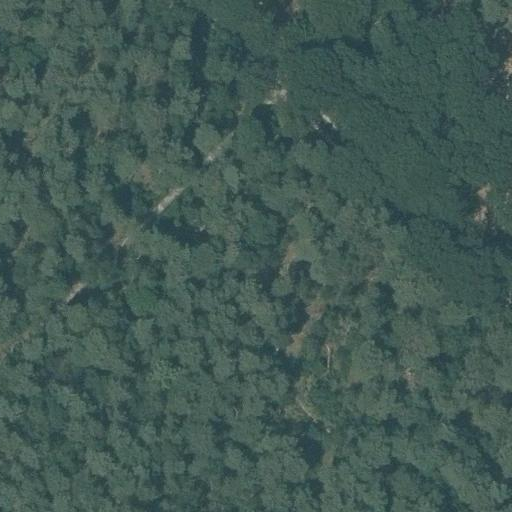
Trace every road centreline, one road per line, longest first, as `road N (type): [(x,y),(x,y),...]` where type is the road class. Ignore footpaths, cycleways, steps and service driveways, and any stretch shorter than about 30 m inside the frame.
road 1 (track): [(187,0),(511,301)]
road 2 (track): [(280,91),(371,0)]
